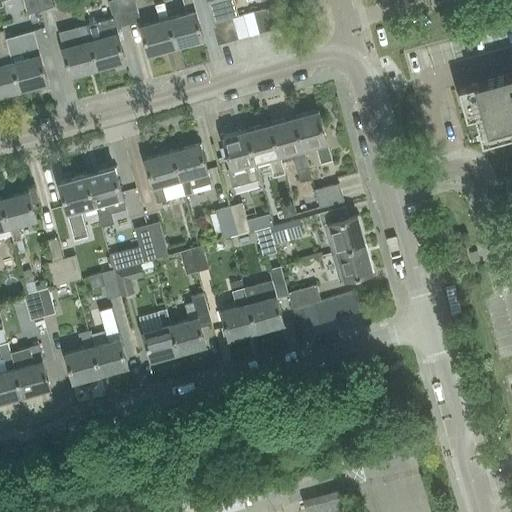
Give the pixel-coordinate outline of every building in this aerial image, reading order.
[(23,0),(27,14),(40,10),(37,0),(23,0)] [(37,0),(40,10),(53,6),(51,0),(37,0)] [(120,40),(116,28),(128,25),(120,0),(111,0),(108,1),(112,17),(104,19),(108,34),(90,39),(98,68),(125,61),(119,40),(120,40)] [(120,0),(128,25),(140,21),(134,0),(120,0)] [(168,18),(176,46),(203,39),(198,19),(192,0),(182,0),(186,13),(168,18)] [(211,23),(221,20),(232,17),(233,17),(238,15),(233,0),(209,0),(205,1),(211,23)] [(176,46),(168,18),(164,3),(155,5),(159,20),(140,25),(148,54),(176,46)] [(269,30),(280,27),(274,6),(263,9),(269,30)] [(259,33),(269,30),(263,9),(253,12),(259,33)] [(248,36),(259,33),(253,12),(242,14),(248,36)] [(238,38),(248,36),(242,14),(238,15),(233,17),(232,17),(238,38)] [(227,41),(238,38),(232,17),(221,20),(227,41)] [(217,44),(227,41),(221,20),(211,23),(217,44)] [(98,68),(90,39),(86,24),(77,26),(58,32),(70,75),(98,68)] [(33,29),(5,37),(20,90),(47,82),(41,61),(42,61),(36,38),(33,29)] [(0,95),(20,90),(3,30),(0,31),(0,50),(4,63),(0,64),(0,95)] [(511,73),(459,88),(463,105),(471,102),(479,130),(487,128),(491,141),(511,134),(511,73)] [(294,117),(304,148),(316,145),(321,162),(332,159),(318,110),(294,117)] [(312,178),(304,148),(294,117),(271,123),(282,161),(294,158),(301,181),(312,178)] [(285,172),(282,161),(271,123),(247,130),(256,161),(257,162),(269,158),(274,175),(285,172)] [(261,178),(257,162),(256,161),(247,130),(223,137),(231,167),(227,168),(232,186),(261,178)] [(208,171),(207,171),(199,143),(172,150),(180,179),(184,194),(193,192),(192,188),(211,183),(208,171)] [(162,184),(180,179),(172,150),(145,158),(151,178),(150,178),(157,202),(166,199),(162,184)] [(114,167),(86,174),(94,203),(99,218),(101,226),(112,223),(109,211),(125,207),(122,196),(122,195),(114,168),(117,167),(116,166),(114,167)] [(81,206),(94,203),(86,174),(59,182),(65,202),(64,202),(71,226),(75,238),(89,235),(81,206)] [(344,201),(338,183),(314,190),(319,207),(344,201)] [(35,189),(28,191),(1,198),(9,227),(13,242),(22,240),(18,224),(36,219),(32,204),(39,202),(35,189)] [(0,229),(9,227),(1,198),(0,198),(0,229)] [(229,206),(237,234),(250,231),(241,202),(229,206)] [(197,203),(187,205),(191,222),(201,220),(197,203)] [(222,239),(237,234),(229,206),(215,210),(222,239)] [(332,252),(365,243),(357,214),(324,223),(332,252)] [(269,226),(273,241),(302,233),(298,218),(269,226)] [(168,254),(166,247),(158,221),(146,224),(155,257),(168,254)] [(143,261),(155,257),(146,224),(134,228),(139,245),(143,261)] [(276,251),(273,241),(269,226),(256,229),(263,255),(276,251)] [(52,261),(63,258),(57,238),(46,241),(52,261)] [(365,243),(332,252),(340,280),(372,271),(365,243)] [(191,248),(197,271),(209,268),(202,245),(191,248)] [(197,271),(191,248),(179,251),(186,274),(197,271)] [(472,263),(480,260),(477,250),(469,252),(472,263)] [(63,258),(70,281),(82,278),(75,255),(63,258)] [(58,284),(70,281),(63,258),(52,261),(58,284)] [(92,288),(104,285),(108,298),(120,295),(113,269),(101,273),(88,276),(92,288)] [(244,288),(256,331),(283,323),(277,303),(278,303),(271,279),(262,281),(263,282),(244,288)] [(291,307),(302,304),(312,301),(320,299),(316,284),(287,292),(291,307)] [(35,291),(42,316),(55,312),(48,287),(35,291)] [(244,288),(243,287),(235,289),(239,304),(221,309),(225,326),(221,327),(224,340),(256,331),(244,288)] [(344,293),(349,314),(360,311),(354,290),(344,293)] [(30,319),(42,316),(35,291),(23,294),(30,319)] [(339,317),(349,314),(344,293),(333,295),(339,317)] [(328,320),(339,317),(333,295),(323,298),(328,320)] [(318,323),(328,320),(323,298),(320,299),(312,301),(318,323)] [(170,323),(178,352),(205,345),(200,325),(194,301),(184,303),(188,318),(170,323)] [(308,326),(318,323),(312,301),(302,304),(308,326)] [(297,328),(308,326),(302,304),(291,307),(297,328)] [(92,345),(100,374),(128,367),(122,346),(111,307),(98,310),(107,341),(92,345)] [(178,352),(170,323),(166,308),(157,311),(161,326),(143,331),(151,360),(178,352)] [(100,374),(92,345),(88,330),(80,332),(84,347),(65,353),(73,382),(100,374)] [(6,369),(0,371),(0,402),(23,396),(10,352),(8,342),(0,344),(0,359),(3,358),(6,369)] [(10,352),(23,396),(50,389),(38,344),(10,352)] [(343,487),(303,499),(306,511),(334,511),(348,508),(343,487)]
